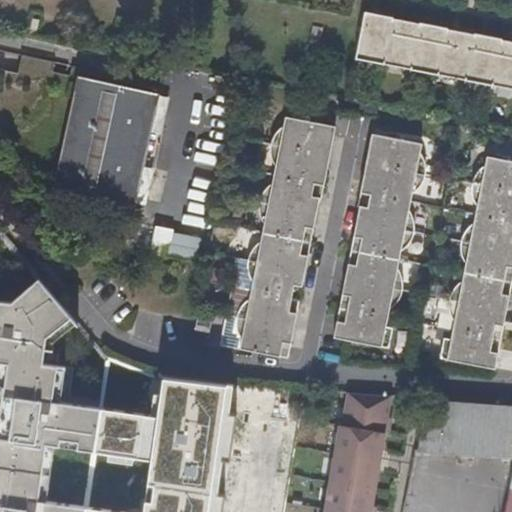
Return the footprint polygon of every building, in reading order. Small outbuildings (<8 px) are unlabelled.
[(511,85),(511,40),(504,39),(504,38),(476,32),(476,33),(450,28),(450,27),(422,21),(422,22),(395,17),(396,16),(367,10),(358,54),(511,85)] [(34,19),(31,35),(37,36),(40,20),(34,19)] [(80,75),(55,188),(138,206),(162,93),(80,75)] [(315,200),(320,201),(322,201),(337,126),(285,116),(283,124),(279,127),(275,132),(271,138),(269,150),(272,159),(276,166),(274,174),(272,182),(265,188),(262,193),(260,196),(259,206),(259,209),(261,217),(265,224),(261,241),(255,246),(251,252),(249,260),(248,266),(248,269),(250,275),(254,282),(251,299),(245,303),(239,311),(237,321),(237,324),(239,333),(243,340),(242,348),(290,358),(293,340),(288,340),(293,315),(298,316),(304,283),(299,282),(304,258),(309,259),(316,225),(311,224),(315,200)] [(345,291),(338,324),(343,325),(340,338),(390,348),(394,328),(387,326),(391,309),(397,304),(402,298),(403,295),(405,285),(404,280),(403,276),(402,272),(399,268),(402,251),(408,246),(413,240),(414,235),(416,227),(416,224),(414,217),(412,214),(410,209),(411,201),(413,193),(419,188),(424,182),(425,178),(427,169),(426,164),(424,158),(420,151),(422,143),(374,133),(359,208),(361,209),(365,210),(361,234),(356,233),(349,267),(354,268),(349,292),(345,291)] [(511,261),(511,160),(488,156),(486,164),(480,169),(475,175),(474,178),(472,191),(474,199),(478,205),(474,222),(468,228),(462,236),(461,248),(464,259),(467,263),(463,280),(457,285),(454,290),(451,294),(449,304),(449,307),(452,315),(456,322),(452,339),(445,338),(441,358),(492,368),(494,355),(499,356),(505,323),(500,322),(505,297),(510,298),(511,288),(511,263),(511,264),(511,261)] [(318,212),(320,201),(315,200),(311,224),(316,225),(318,212)] [(365,210),(361,209),(359,221),(356,233),(361,234),(365,210)] [(148,254),(192,259),(195,232),(151,227),(148,254)] [(307,271),(309,259),(304,258),(299,282),(304,283),(307,271)] [(347,279),(345,291),(349,292),(354,268),(349,267),(347,279)] [(0,511),(86,511),(87,508),(33,505),(41,441),(87,450),(93,406),(42,401),(47,365),(32,363),(36,336),(67,308),(34,271),(6,295),(0,294),(0,358),(9,359),(0,439),(0,511)] [(508,311),(510,298),(505,297),(500,322),(505,323),(508,311)] [(288,340),(293,340),(295,329),(298,316),(293,315),(288,340)] [(160,374),(155,414),(93,406),(87,450),(152,458),(144,511),(118,511),(87,508),(86,511),(213,511),(231,383),(160,374)] [(350,394),(328,511),(371,511),(391,397),(350,394)] [(511,458),(511,406),(502,406),(428,400),(417,451),(511,458)]
